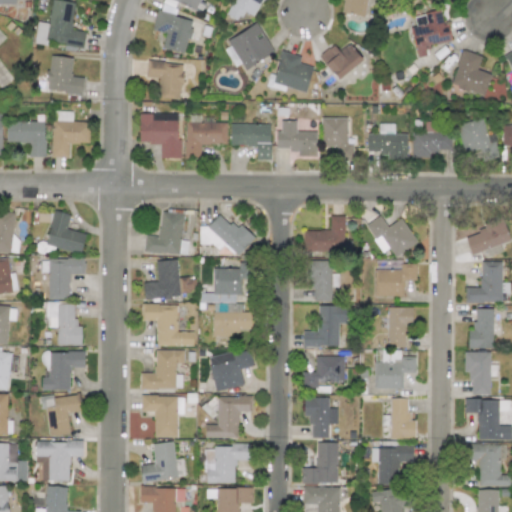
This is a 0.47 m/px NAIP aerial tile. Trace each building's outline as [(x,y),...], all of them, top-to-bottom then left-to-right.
[(74,2),(58,0),(50,0),(48,23),(36,22),(33,43),(47,45),(48,41),(63,44),(63,48),(82,51),(85,31),(70,29),(74,2)] [(171,0),(194,11),(199,0),(171,0)] [(253,17),(262,0),(231,0),(224,13),(235,20),(240,10),(253,17)] [(363,16),(366,0),(343,0),(341,12),(363,16)] [(413,16),(415,25),(410,27),(417,57),(430,54),(428,46),(450,40),(446,23),(442,24),(439,10),(413,16)] [(152,30),(165,34),(161,48),(184,54),(192,20),(156,11),(152,30)] [(273,52),(255,22),(226,40),(244,70),(273,52)] [(318,57),(338,80),(362,59),(348,43),(338,51),(332,44),(318,57)] [(490,74),(476,69),(480,56),(461,49),(449,84),(482,96),(490,74)] [(312,66),(298,63),(300,56),(280,51),(272,83),(305,92),(312,66)] [(81,94),(83,78),(70,76),(72,58),(48,55),(45,91),(81,94)] [(155,95),(180,96),(182,62),(146,61),(146,74),(156,74),(155,95)] [(71,112),(52,111),(51,157),(67,157),(67,143),(88,143),(89,122),(71,121),(71,112)] [(159,158),(179,158),(179,139),(176,139),(176,113),(139,113),(138,143),(159,143),(159,158)] [(346,117),(320,118),(320,146),(336,146),(336,161),(352,160),(352,143),(346,143),(346,117)] [(457,123),(460,153),(480,150),(481,160),(497,158),(495,141),(486,142),(483,119),(457,123)] [(315,131),(295,131),(296,121),(280,120),(279,130),(275,130),(275,152),(315,152),(315,131)] [(5,142),(26,142),(26,157),(43,157),(44,122),(5,121),(5,142)] [(225,122),(184,122),(184,158),(199,158),(199,144),(225,144),(225,122)] [(269,124),(229,124),(229,145),(255,145),(255,160),(269,159),(269,124)] [(393,124),(377,124),(377,134),(366,133),(365,152),(386,153),(386,159),(406,159),(406,134),(393,133),(393,124)] [(511,125),(501,125),(501,146),(511,146),(511,125)] [(0,252),(10,253),(13,212),(0,211),(0,252)] [(44,245),(79,254),(85,234),(66,229),(69,215),(53,211),(44,245)] [(142,252),(185,255),(186,241),(180,240),(182,214),(160,212),(157,236),(144,235),(142,252)] [(204,229),(198,236),(216,252),(223,244),(237,256),(253,237),(239,224),(235,229),(218,213),(204,228),(204,229)] [(303,230),(303,252),(343,253),(344,216),(328,215),(328,231),(303,230)] [(386,226),(379,216),(364,225),(381,252),(388,248),(393,257),(416,243),(400,217),(386,226)] [(470,254),(509,241),(501,217),(482,223),(484,230),(464,237),(470,254)] [(0,294),(16,292),(14,273),(9,273),(6,257),(0,257),(0,294)] [(47,299),(67,299),(68,274),(83,274),(83,258),(47,258),(47,299)] [(337,273),(330,273),(330,259),(308,260),(309,301),(330,301),(330,286),(338,286),(337,273)] [(142,298),(192,296),(192,281),(187,281),(186,277),(177,277),(176,260),(155,261),(156,281),(142,282),(142,298)] [(500,261),(479,261),(480,287),(464,287),(464,303),(500,302),(500,292),(508,292),(508,282),(500,282),(500,261)] [(252,263),(237,262),(237,268),(212,268),(211,301),(233,302),(234,295),(237,295),(238,278),(252,278),(252,263)] [(402,296),(402,280),(415,280),(415,263),(399,263),(399,270),(373,269),(373,296),(402,296)] [(74,304),(47,303),(46,327),(56,327),(56,344),(81,345),(81,326),(74,326),(74,304)] [(7,320),(14,320),(15,305),(0,304),(0,343),(6,344),(7,320)] [(176,304),(140,304),(140,320),(155,320),(155,346),(192,346),(192,331),(176,331),(176,304)] [(337,347),(337,324),(346,324),(346,305),(316,305),(316,331),(302,331),(302,346),(337,347)] [(411,307),(387,307),(386,347),(404,347),(405,326),(411,326),(411,307)] [(492,309),(473,308),(473,329),(467,329),(466,348),(491,349),(492,309)] [(214,391),(242,385),(239,369),(252,366),(248,348),(207,357),(214,391)] [(139,373),(138,389),(180,390),(180,374),(174,374),(175,363),(182,363),(182,350),(154,350),(154,373),(139,373)] [(0,389),(5,390),(10,353),(0,351),(0,389)] [(83,352),(48,351),(48,377),(40,377),(40,390),(68,390),(69,368),(83,368),(83,352)] [(489,395),(488,376),(495,375),(495,364),(489,364),(489,351),(463,352),(463,372),(469,372),(470,395),(489,395)] [(343,356),(314,356),(314,372),(302,372),(301,388),(317,388),(317,382),(342,383),(343,356)] [(401,389),(401,373),(414,373),(414,356),(399,356),(399,363),(373,363),(372,388),(401,389)] [(51,397),(52,406),(45,407),(48,436),(69,434),(66,413),(81,411),(79,394),(51,397)] [(176,437),(176,414),(182,414),(182,396),(139,396),(139,411),(153,411),(153,437),(176,437)] [(204,437),(237,438),(237,411),(251,412),(251,396),(216,396),(216,424),(204,424),(204,437)] [(328,398),(303,397),(302,418),(309,418),(309,438),(327,438),(327,424),(336,424),(336,408),(327,408),(328,398)] [(388,438),(413,439),(414,419),(407,419),(407,399),(389,398),(388,438)] [(509,439),(509,425),(497,425),(497,411),(506,411),(507,399),(462,399),(462,413),(476,413),(476,439),(509,439)] [(47,481),(68,481),(68,456),(82,456),(82,441),(35,441),(35,456),(47,456),(47,481)] [(140,482),(184,477),(182,458),(174,459),(172,441),(151,444),(153,464),(138,465),(140,482)] [(0,481),(13,481),(14,468),(6,468),(7,442),(0,442),(0,481)] [(299,483),(336,483),(336,442),(314,442),(314,468),(299,468),(299,483)] [(248,443),(230,443),(230,448),(204,448),(203,482),(233,483),(234,460),(248,460),(248,443)] [(477,486),(509,486),(509,474),(501,474),(501,445),(464,445),(464,461),(477,461),(477,486)] [(412,447),(370,446),(370,462),(375,462),(375,484),(397,484),(397,462),(412,462),(412,447)] [(0,511),(8,511),(4,485),(0,485),(0,511)] [(78,511),(79,510),(65,510),(66,487),(44,486),(43,511),(78,511)] [(183,488),(139,487),(138,502),(151,502),(150,511),(173,511),(174,502),(183,502),(183,488)] [(236,511),(236,503),(251,503),(251,487),(214,488),(214,511),(236,511)] [(337,511),(338,488),(302,487),(302,504),(314,505),(314,511),(337,511)] [(413,505),(411,487),(376,490),(378,511),(399,511),(399,507),(413,505)] [(503,511),(503,506),(497,506),(497,489),(475,489),(475,511),(503,511)]
